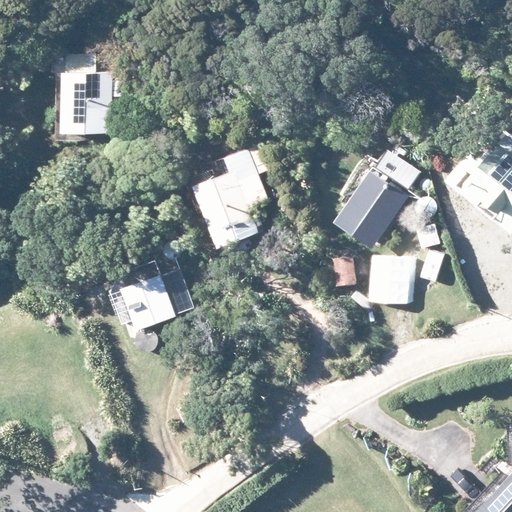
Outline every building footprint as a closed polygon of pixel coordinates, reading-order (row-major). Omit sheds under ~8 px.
[(60,69),(60,131),(110,131),(111,94),(126,95),(126,79),(112,80),(111,70),(60,69)] [(464,168),(450,185),(511,233),(511,136),(501,127),(466,170),(464,168)] [(128,131),(110,131),(110,156),(128,156),(128,131)] [(192,184),(217,246),(257,230),(247,205),(267,198),(257,171),(269,166),(260,142),(224,156),(230,170),(192,184)] [(386,147),(333,222),(371,247),(409,192),(407,190),(421,171),(402,158),(407,149),(397,143),(392,151),(386,147)] [(418,226),(422,248),(439,244),(435,223),(418,226)] [(335,259),(337,285),(355,284),(353,257),(335,259)] [(118,288),(133,328),(191,307),(179,273),(161,279),(159,273),(118,288)] [(359,313),(367,299),(343,285),(335,299),(359,313)] [(511,511),(511,466),(467,511),(511,511)]
